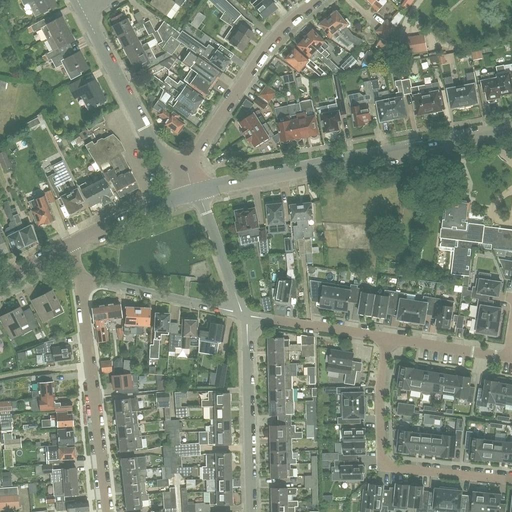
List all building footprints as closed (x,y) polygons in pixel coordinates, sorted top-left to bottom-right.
[(20,0),(24,5),(28,3),(35,17),(56,6),(52,0),(20,0)] [(180,6),(184,0),(151,0),(149,3),(166,15),(171,19),(176,12),(170,8),(175,3),(180,7),(180,6)] [(241,51),(253,32),(249,29),(252,24),(246,20),(244,22),(239,17),(241,14),(225,0),(208,0),(223,13),(220,19),(232,27),(224,39),(241,51)] [(269,0),(262,0),(263,0),(254,8),(264,19),(276,8),(269,0)] [(376,0),(365,0),(379,12),(383,7),(376,0)] [(131,27),(126,19),(124,20),(121,14),(112,19),(115,25),(112,26),(118,37),(132,30),(144,23),(145,23),(139,12),(134,15),(138,23),(131,27)] [(347,25),(337,12),(329,18),(347,41),(353,44),(360,47),(363,41),(353,36),(349,30),(347,32),(343,27),(347,25)] [(400,12),(391,23),(394,25),(397,28),(405,16),(400,12)] [(68,29),(62,17),(47,25),(44,19),(30,26),(33,32),(40,28),(47,40),(68,29)] [(353,44),(347,41),(329,18),(321,25),(331,37),(332,36),(335,40),(336,39),(339,43),(340,42),(342,44),(348,48),(353,44)] [(145,23),(144,23),(150,34),(152,33),(155,32),(149,20),(145,23)] [(388,20),(382,26),(391,34),(397,28),(388,20)] [(175,40),(176,39),(180,33),(164,22),(158,30),(157,30),(162,41),(157,43),(162,49),(167,52),(175,40)] [(391,34),(382,26),(377,32),(385,40),(391,34)] [(59,48),(74,40),(68,29),(47,40),(52,51),(45,55),(48,61),(51,59),(60,55),(57,49),(59,48)] [(123,48),(138,41),(132,30),(118,37),(123,48)] [(157,30),(155,32),(152,33),(157,43),(162,41),(157,30)] [(229,63),(229,62),(230,60),(209,45),(206,49),(181,31),(180,33),(176,39),(201,57),(202,56),(223,70),(226,66),(228,66),(229,63)] [(329,46),(325,42),(313,31),(306,38),(326,58),(330,54),(326,50),(329,46)] [(427,51),(425,34),(400,38),(402,55),(427,51)] [(328,59),(326,58),(306,38),(299,46),(315,61),(319,57),(323,62),(335,74),(344,73),(338,67),(328,58),(328,59)] [(175,40),(167,52),(171,55),(180,43),(175,40)] [(129,59),(150,48),(147,42),(141,46),(138,41),(123,48),(129,59)] [(181,62),(187,48),(184,46),(181,55),(178,60),(181,62)] [(165,61),(173,56),(171,55),(167,52),(162,55),(155,59),(150,48),(129,59),(137,75),(146,71),(160,64),(165,61)] [(198,56),(187,48),(181,62),(190,68),(191,68),(194,63),(204,70),(205,69),(217,78),(222,72),(199,56),(198,56)] [(482,59),(480,48),(472,50),(473,60),(482,59)] [(300,71),(306,63),(307,64),(307,66),(310,69),(311,68),(321,77),(328,76),(305,55),(303,57),(295,50),(286,60),(300,71)] [(69,78),(88,68),(80,51),(64,59),(62,54),(60,55),(51,59),(56,68),(66,63),(70,72),(67,74),(69,78)] [(446,64),(444,55),(437,56),(438,63),(439,65),(446,64)] [(165,61),(160,64),(167,69),(169,70),(177,59),(173,56),(165,61)] [(338,67),(344,73),(353,71),(349,67),(350,66),(344,61),(338,67)] [(408,75),(405,62),(398,63),(402,76),(408,75)] [(194,63),(191,68),(192,69),(184,80),(205,96),(206,95),(208,95),(209,92),(209,90),(213,84),(217,78),(205,69),(204,70),(194,63)] [(163,74),(167,69),(160,64),(146,71),(159,80),(163,74)] [(502,95),(511,92),(511,73),(511,64),(496,68),(498,77),(502,95)] [(502,95),(498,77),(496,77),(495,70),(489,72),(480,74),(484,91),(486,90),(489,103),(491,104),(495,103),(496,101),(496,99),(503,97),(502,95)] [(468,86),(461,87),(465,106),(477,104),(477,99),(475,89),(477,88),(474,73),(466,75),(468,86)] [(132,78),(133,80),(138,84),(141,79),(137,76),(132,78)] [(184,89),(171,80),(167,77),(163,81),(164,82),(198,106),(203,98),(186,86),(184,89)] [(465,106),(461,87),(453,89),(451,78),(444,79),(447,94),(448,94),(450,104),(451,104),(452,109),(465,106)] [(410,79),(402,81),(403,86),(405,95),(413,94),(412,88),(410,79)] [(83,95),(91,109),(99,105),(99,104),(105,100),(95,80),(83,86),(80,80),(68,86),(75,99),(83,95)] [(146,90),(138,84),(133,80),(140,95),(146,90)] [(394,120),(389,95),(388,91),(379,93),(378,88),(380,88),(378,80),(371,81),(376,104),(378,104),(381,121),(386,120),(386,121),(394,120)] [(407,116),(403,96),(405,95),(403,86),(402,81),(402,80),(395,82),(396,87),(398,87),(400,96),(397,97),(397,94),(389,95),(394,120),(402,118),(402,117),(407,116)] [(371,105),(376,104),(371,81),(364,83),(367,96),(363,96),(361,94),(350,97),(352,108),(351,108),(355,127),(356,127),(357,127),(358,127),(359,128),(360,127),(361,127),(362,127),(362,126),(363,126),(363,125),(364,125),(364,123),(374,121),(371,105)] [(195,109),(198,106),(164,82),(163,83),(162,83),(159,87),(171,96),(166,102),(185,117),(189,112),(191,114),(192,113),(193,114),(195,114),(197,112),(196,110),(195,109)] [(439,83),(432,85),(433,85),(426,86),(425,86),(430,113),(444,110),(441,92),(440,92),(439,83)] [(263,91),(273,98),(277,93),(267,86),(263,91)] [(416,115),(430,113),(425,86),(412,88),(413,94),(413,97),(416,115)] [(261,96),(270,103),(273,98),(263,91),(260,96),(261,96)] [(320,114),(324,133),(333,131),(334,131),(334,132),(335,132),(336,132),(337,132),(338,132),(339,132),(340,131),(341,130),(339,121),(341,121),(340,116),(347,115),(342,91),(337,93),(338,99),(336,99),(337,104),(320,107),(321,114),(320,114)] [(270,103),(261,96),(259,98),(255,103),(265,110),(269,105),(268,104),(270,103)] [(173,112),(171,115),(165,111),(168,107),(164,104),(164,103),(159,99),(152,108),(159,113),(158,115),(167,121),(164,125),(177,134),(178,133),(180,133),(182,130),(181,129),(184,124),(177,118),(178,116),(173,112)] [(247,111),(254,105),(246,99),(241,107),(247,111)] [(301,114),(301,112),(299,106),(299,104),(287,106),(294,139),(294,140),(295,141),(296,142),(297,142),(298,142),(299,141),(300,141),(301,140),(302,139),(302,137),(306,137),(301,114)] [(290,140),(294,139),(287,106),(275,108),(282,141),(283,142),(284,143),(285,144),(286,144),(287,144),(288,144),(289,143),(290,142),(290,141),(290,140)] [(246,136),(266,124),(259,112),(255,114),(254,112),(248,116),(249,118),(240,123),(241,125),(240,126),(242,130),(241,132),(243,136),(246,136)] [(318,134),(313,112),(301,114),(306,137),(310,136),(310,137),(311,138),(312,138),(314,139),(315,138),(316,138),(317,137),(317,136),(318,135),(318,134)] [(86,128),(89,132),(97,124),(104,121),(101,115),(98,117),(86,128)] [(34,127),(32,121),(26,124),(29,130),(34,127)] [(274,136),(266,124),(246,136),(247,137),(246,139),(248,143),(250,143),(253,147),(254,146),(255,148),(264,142),(265,144),(271,141),(270,139),(272,138),(274,136)] [(77,143),(79,146),(84,143),(79,134),(70,139),(74,145),(77,143)] [(274,136),(272,138),(276,144),(280,142),(278,134),(274,136)] [(111,180),(117,192),(136,182),(121,152),(124,150),(121,143),(113,135),(104,140),(102,139),(99,141),(98,143),(97,144),(97,145),(95,147),(92,142),(86,146),(102,171),(104,173),(109,182),(111,180)] [(11,168),(5,151),(0,152),(0,161),(4,171),(11,168)] [(108,196),(112,194),(104,179),(101,173),(99,175),(101,180),(93,184),(101,200),(100,200),(103,206),(111,201),(108,196)] [(50,191),(46,181),(39,184),(42,193),(45,192),(49,204),(55,201),(51,190),(50,191)] [(96,203),(100,200),(101,200),(93,184),(91,185),(88,181),(79,186),(89,206),(91,205),(91,207),(96,204),(96,203)] [(65,204),(69,213),(82,206),(80,202),(83,201),(77,189),(73,183),(66,186),(70,193),(58,199),(61,206),(65,204)] [(34,198),(33,198),(31,192),(25,194),(37,226),(44,224),(46,223),(46,224),(48,225),(51,224),(52,222),(52,221),(54,220),(48,204),(38,208),(34,198)] [(473,252),(474,247),(494,249),(497,250),(499,228),(468,225),(471,202),(447,199),(441,247),(455,248),(452,275),(465,276),(470,277),(473,252)] [(6,217),(9,218),(14,216),(11,209),(7,201),(3,203),(5,206),(4,210),(6,217)] [(309,227),(309,219),(313,219),(312,204),(311,204),(310,203),(307,203),(306,204),(302,205),(304,233),(310,232),(309,227)] [(271,204),(269,206),(268,206),(271,233),(286,231),(283,204),(276,205),(275,204),(271,204)] [(304,233),(302,205),(297,205),(296,204),(293,204),(292,206),(291,206),(293,221),(298,220),(298,227),(299,233),(304,233)] [(259,237),(260,242),(267,241),(266,229),(260,230),(255,209),(246,211),(245,209),(243,207),(239,208),(238,210),(238,212),(237,212),(239,223),(237,223),(240,238),(250,235),(251,238),(259,237)] [(25,246),(37,240),(31,225),(24,228),(18,213),(16,208),(11,209),(15,220),(25,246)] [(25,246),(15,220),(10,222),(9,224),(10,227),(6,228),(5,230),(8,236),(7,237),(13,252),(25,246)] [(306,254),(305,238),(298,239),(300,255),(306,254)] [(511,261),(499,259),(503,268),(511,269),(511,261)] [(289,302),(291,290),(296,291),(295,280),(295,272),(288,270),(287,278),(280,277),(276,300),(277,300),(277,302),(282,303),(283,301),(289,302)] [(502,284),(501,284),(501,282),(500,282),(500,281),(493,280),(493,281),(477,279),(475,287),(473,287),(471,298),(479,299),(486,300),(487,294),(499,296),(500,290),(501,290),(502,284)] [(333,309),(334,309),(338,285),(310,281),(311,294),(322,295),(320,307),(327,308),(326,310),(333,311),(333,309)] [(349,300),(355,301),(357,288),(358,286),(354,285),(351,285),(351,287),(338,285),(334,309),(335,309),(334,311),(341,312),(341,310),(347,311),(349,300)] [(372,315),(376,295),(363,293),(363,289),(357,288),(355,301),(361,302),(359,313),(372,315)] [(32,301),(43,322),(55,316),(52,310),(60,306),(52,290),(32,301)] [(394,307),(396,292),(385,290),(384,296),(376,295),(372,315),(386,318),(388,306),(394,307)] [(411,322),(414,301),(406,300),(407,294),(396,292),(394,307),(400,308),(398,320),(411,322)] [(435,298),(424,297),(423,302),(414,301),(411,322),(412,322),(412,324),(418,325),(418,323),(425,324),(426,312),(432,313),(435,298)] [(454,301),(449,301),(435,298),(432,313),(438,314),(436,326),(450,328),(454,301)] [(272,310),(270,299),(263,300),(265,311),(272,310)] [(501,315),(502,309),(490,307),(491,301),(486,300),(479,299),(475,319),(479,319),(500,322),(501,322),(502,315),(501,315)] [(118,318),(122,318),(120,303),(104,305),(106,320),(111,319),(118,318)] [(109,328),(108,323),(104,323),(104,320),(106,320),(104,305),(93,306),(92,307),(94,322),(93,324),(93,327),(95,328),(97,342),(107,340),(105,329),(109,328)] [(30,323),(36,320),(30,308),(22,312),(20,307),(0,317),(0,318),(11,339),(20,334),(21,336),(34,330),(30,323)] [(131,334),(137,334),(138,308),(126,307),(125,331),(131,331),(131,334)] [(150,326),(150,309),(138,308),(137,334),(143,335),(144,326),(150,326)] [(168,334),(169,314),(156,314),(154,344),(150,344),(149,359),(159,359),(160,340),(161,334),(168,334)] [(464,317),(458,316),(456,328),(462,329),(464,317)] [(497,336),(500,322),(479,319),(477,332),(490,334),(489,336),(496,337),(496,335),(497,336)] [(197,339),(198,321),(182,320),(182,334),(170,334),(169,350),(175,350),(175,347),(181,347),(181,348),(190,348),(190,339),(197,339)] [(218,341),(222,342),(225,326),(208,323),(207,329),(201,328),(199,338),(199,339),(199,346),(208,348),(208,352),(216,353),(218,341)] [(72,354),(71,348),(69,347),(69,346),(58,347),(56,339),(44,343),(45,353),(42,353),(43,364),(55,363),(54,361),(70,359),(70,356),(72,354)] [(315,357),(315,344),(302,345),(290,345),(289,340),(284,340),(284,339),(269,339),(270,352),(290,351),(302,351),(308,351),(308,357),(315,357)] [(329,371),(347,374),(345,384),(355,385),(357,372),(352,371),(354,356),(341,354),(342,352),(332,350),(329,371)] [(26,357),(25,351),(17,352),(18,360),(24,359),(26,357)] [(290,364),(290,351),(270,352),(270,364),(290,364)] [(308,351),(302,351),(302,357),(305,357),(306,359),(302,359),(302,363),(315,363),(315,357),(308,357),(308,351)] [(134,361),(124,360),(123,372),(133,373),(134,361)] [(111,362),(101,362),(102,373),(112,373),(111,362)] [(227,364),(218,363),(214,386),(223,388),(227,364)] [(296,374),(294,372),(292,372),(292,364),(290,364),(270,364),(270,377),(292,376),(296,376),(296,374)] [(410,390),(413,370),(414,368),(401,366),(401,368),(399,367),(398,374),(400,374),(398,387),(403,388),(403,390),(410,391),(410,390)] [(422,390),(425,371),(413,370),(410,390),(421,392),(422,392),(422,390)] [(433,392),(436,373),(425,372),(425,371),(422,390),(422,392),(421,392),(421,394),(433,396),(433,392)] [(138,381),(137,373),(112,376),(114,389),(127,388),(127,394),(139,393),(138,381)] [(444,393),(447,375),(436,373),(433,392),(444,393)] [(39,383),(38,384),(39,391),(31,392),(32,401),(37,400),(55,398),(54,382),(53,382),(52,374),(38,375),(39,383)] [(455,395),(458,377),(447,375),(444,393),(455,395)] [(293,389),(292,376),(270,377),(271,390),(293,389)] [(469,390),(471,378),(458,376),(458,377),(455,395),(455,396),(467,398),(467,402),(473,403),(475,390),(469,390)] [(167,390),(166,380),(156,381),(157,391),(167,390)] [(495,403),(499,383),(499,382),(486,380),(484,392),(479,391),(476,406),(487,408),(488,402),(495,403)] [(506,403),(509,385),(499,383),(495,403),(494,405),(506,407),(506,403)] [(364,398),(364,393),(352,393),(352,387),(337,388),(337,394),(341,394),(341,406),(366,405),(366,398),(364,398)] [(294,402),(294,389),(293,389),(271,390),(271,402),(294,402)] [(175,393),(176,407),(182,406),(181,406),(181,398),(188,398),(187,392),(175,393)] [(215,392),(208,392),(209,401),(202,401),(202,408),(209,407),(215,407),(229,407),(229,401),(231,401),(231,395),(229,395),(229,394),(215,394),(215,392)] [(164,400),(164,408),(170,407),(169,393),(156,394),(157,400),(164,400)] [(55,406),(55,398),(37,400),(36,403),(38,405),(40,405),(40,411),(62,409),(62,411),(72,411),(71,403),(58,404),(58,406),(55,406)] [(138,411),(137,399),(115,401),(116,414),(130,412),(138,411)] [(0,411),(12,411),(11,401),(0,401),(0,411)] [(306,414),(307,420),(319,420),(319,405),(314,406),(314,401),(313,401),(306,401),(306,414)] [(295,409),(295,402),(294,402),(271,402),(271,415),(292,414),(292,409),(295,409)] [(366,412),(366,405),(341,406),(342,418),(338,418),(338,424),(341,424),(353,424),(353,418),(365,418),(365,412),(366,412)] [(186,406),(182,406),(176,407),(176,418),(187,417),(186,406)] [(229,419),(229,407),(215,407),(209,407),(209,419),(213,419),(213,420),(229,419)] [(51,417),(51,427),(73,426),(72,414),(67,414),(67,412),(57,413),(57,416),(51,417)] [(137,415),(131,416),(130,412),(116,414),(117,419),(116,419),(115,421),(116,425),(117,426),(118,425),(118,426),(138,424),(137,415)] [(0,420),(0,423),(12,422),(12,414),(0,415),(0,420)] [(230,432),(229,419),(213,420),(213,426),(209,426),(209,432),(230,432)] [(169,438),(175,437),(173,420),(163,421),(164,432),(169,432),(169,438)] [(178,420),(173,420),(175,437),(180,437),(180,432),(182,432),(181,423),(179,423),(178,420)] [(314,426),(314,434),(320,434),(319,425),(319,420),(307,420),(307,426),(314,426)] [(138,431),(138,424),(118,426),(119,439),(133,437),(141,436),(140,430),(138,431)] [(365,441),(365,429),(353,429),(353,424),(341,424),(341,430),(344,430),(345,442),(365,441)] [(295,433),(295,426),(272,426),(272,440),(292,439),(299,439),(303,439),(303,435),(301,433),(295,433)] [(74,445),(73,431),(66,432),(66,429),(58,430),(58,434),(51,435),(51,440),(52,440),(53,446),(66,445),(74,445)] [(410,453),(410,451),(412,433),(412,432),(399,430),(399,432),(397,432),(397,438),(399,438),(397,451),(410,453)] [(443,436),(441,455),(441,456),(454,457),(455,445),(461,446),(463,431),(456,430),(456,434),(444,433),(443,436)] [(482,460),(482,459),(484,440),(485,437),(477,436),(477,432),(467,431),(465,446),(471,447),(470,459),(482,460)] [(233,443),(232,438),(231,437),(230,437),(230,432),(209,432),(207,432),(208,445),(230,445),(230,444),(232,444),(233,443)] [(21,448),(20,439),(12,439),(11,433),(3,434),(4,449),(21,448)] [(421,453),(422,434),(412,433),(410,451),(421,453)] [(431,454),(433,435),(422,434),(421,453),(431,454)] [(441,455),(443,436),(433,435),(431,454),(441,455)] [(141,439),(134,440),(133,437),(119,439),(121,451),(142,449),(141,439)] [(163,452),(176,452),(175,437),(169,438),(170,446),(163,446),(163,452)] [(188,451),(188,444),(180,445),(180,437),(175,437),(176,452),(188,451)] [(287,451),(286,444),(292,444),(292,439),(272,440),(272,452),(287,452),(287,451)] [(482,459),(493,460),(495,441),(484,440),(482,459)] [(366,454),(365,441),(345,442),(342,442),(342,454),(339,454),(339,460),(351,460),(354,460),(354,454),(366,454)] [(493,460),(503,461),(505,442),(495,441),(493,460)] [(503,461),(511,461),(511,443),(505,442),(503,461)] [(76,457),(76,454),(75,453),(74,447),(66,448),(66,445),(53,446),(47,447),(49,464),(52,463),(62,463),(62,460),(75,459),(75,458),(76,457)] [(12,457),(12,449),(3,450),(3,457),(12,457)] [(189,457),(188,451),(176,452),(177,466),(182,465),(181,457),(189,457)] [(293,451),(287,451),(287,452),(272,452),(273,465),(290,464),(290,459),(293,459),(293,451)] [(171,466),(177,466),(176,452),(163,452),(164,459),(171,458),(171,466)] [(230,467),(230,461),(231,461),(233,460),(233,456),(231,455),(230,455),(230,454),(206,454),(207,467),(230,467)] [(144,457),(135,458),(121,459),(123,472),(146,469),(144,457)] [(365,467),(363,467),(363,466),(351,466),(351,460),(339,460),(335,460),(335,467),(340,467),(340,480),(349,480),(349,482),(357,481),(357,480),(363,479),(363,473),(365,473),(365,467)] [(77,468),(55,470),(52,470),(52,463),(49,464),(42,464),(43,475),(50,474),(51,483),(52,483),(78,481),(77,468)] [(291,469),(290,464),(273,465),(273,478),(287,477),(293,477),(293,469),(291,469)] [(182,465),(177,466),(177,474),(179,474),(183,478),(192,474),(191,467),(182,467),(182,465)] [(177,474),(177,466),(171,466),(171,467),(164,467),(165,480),(168,480),(168,479),(174,477),(174,474),(177,474)] [(231,479),(230,467),(207,467),(207,480),(231,479)] [(306,483),(318,482),(318,468),(312,468),(313,476),(305,477),(306,483)] [(147,477),(146,469),(123,472),(123,477),(122,477),(121,478),(122,484),(124,484),(124,485),(144,482),(145,482),(145,477),(147,477)] [(12,485),(10,472),(1,473),(2,486),(12,485)] [(231,492),(231,479),(207,480),(207,488),(214,487),(214,492),(231,492)] [(79,494),(78,481),(52,483),(53,496),(54,496),(79,494)] [(146,494),(144,482),(124,485),(126,497),(146,495),(146,494)] [(313,497),(319,496),(318,482),(306,483),(306,489),(313,488),(313,497)] [(387,511),(389,498),(383,498),(384,486),(383,486),(383,484),(376,483),(376,485),(370,484),(369,491),(364,490),(361,511),(369,511),(370,508),(381,509),(380,511),(387,511),(388,511),(387,511)] [(408,506),(410,486),(396,484),(395,496),(389,495),(389,498),(387,511),(388,511),(394,511),(395,509),(408,510),(408,506)] [(422,499),(424,487),(417,486),(417,485),(411,484),(411,486),(410,486),(408,506),(416,507),(415,511),(427,511),(428,499),(422,499)] [(446,511),(449,488),(440,487),(440,489),(435,488),(434,500),(428,499),(427,511),(446,511)] [(19,509),(18,495),(17,488),(0,488),(0,510),(10,510),(19,509)] [(288,501),(287,495),(297,495),(297,488),(273,489),(273,502),(288,501)] [(458,488),(449,488),(446,511),(466,511),(467,503),(461,503),(462,491),(458,490),(458,488)] [(485,511),(488,492),(481,491),(480,493),(474,492),(473,504),(467,503),(466,511),(485,511)] [(231,504),(231,492),(214,492),(209,492),(209,505),(231,504)] [(500,507),(501,495),(495,494),(495,492),(488,492),(485,511),(505,511),(506,507),(500,507)] [(141,508),(140,501),(148,500),(148,494),(146,494),(146,495),(126,497),(126,502),(125,502),(124,503),(125,508),(126,509),(127,509),(127,510),(141,508)] [(164,509),(176,509),(175,494),(170,495),(170,497),(163,498),(164,509)] [(195,510),(195,504),(187,504),(187,496),(181,497),(182,511),(195,510)] [(74,501),(62,502),(54,503),(55,511),(67,510),(67,511),(85,511),(89,511),(88,501),(74,503),(74,501)] [(298,501),(288,501),(273,502),(273,511),(295,511),(295,506),(298,506),(298,501)]
